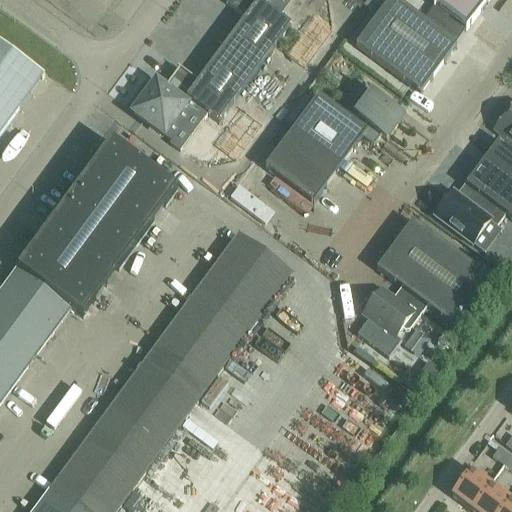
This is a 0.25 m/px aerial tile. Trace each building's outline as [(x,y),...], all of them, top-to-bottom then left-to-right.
[(221,52),(254,76),(290,28),(260,5),(263,1),(264,2),(265,0),(231,0),(227,6),(246,20),(221,52)] [(453,46),(464,32),(465,30),(435,7),(433,9),(423,23),(391,0),(355,48),(420,97),(456,48),(453,46)] [(433,9),(435,7),(465,30),(464,32),(466,33),(480,14),(481,15),(481,14),(480,13),(486,6),(487,6),(488,5),(487,4),(490,0),(438,0),(432,8),(433,9)] [(0,137),(44,78),(0,45),(0,137)] [(254,76),(221,52),(198,84),(179,70),(164,90),(156,84),(133,115),(164,137),(186,107),(185,106),(188,102),(218,124),(254,76)] [(291,135),(339,170),(362,140),(373,148),(381,138),(386,142),(402,120),(398,118),(402,113),(366,87),(365,90),(361,87),(359,89),(363,92),(344,118),(318,98),(291,135)] [(499,143),(482,165),(511,187),(511,108),(510,112),(505,111),(498,120),(500,125),(494,133),(506,142),(503,146),(499,143)] [(339,170),(291,135),(264,171),(313,207),(339,170)] [(111,144),(16,273),(0,294),(0,406),(70,312),(83,321),(177,193),(111,144)] [(465,188),(477,197),(469,208),(452,195),(448,201),(446,200),(436,212),(439,214),(434,220),(472,248),(490,225),(496,230),(505,218),(511,222),(511,187),(482,165),(465,188)] [(363,317),(395,341),(402,332),(405,334),(409,333),(426,310),(456,333),(493,284),(412,224),(376,273),(405,295),(399,303),(395,303),(381,293),(363,317)] [(238,238),(35,511),(118,511),(291,277),(238,238)] [(379,407),(387,396),(360,376),(352,387),(379,407)] [(511,454),(511,438),(509,443),(497,434),(493,440),(511,454)] [(503,468),(489,486),(470,511),(500,511),(509,501),(499,494),(501,491),(504,493),(511,481),(511,459),(489,443),(486,447),(496,454),(492,460),(503,468)] [(473,469),(472,470),(451,498),(452,499),(470,511),(489,486),(480,480),(482,476),(473,469)] [(511,511),(511,498),(509,501),(500,511),(511,511)]
